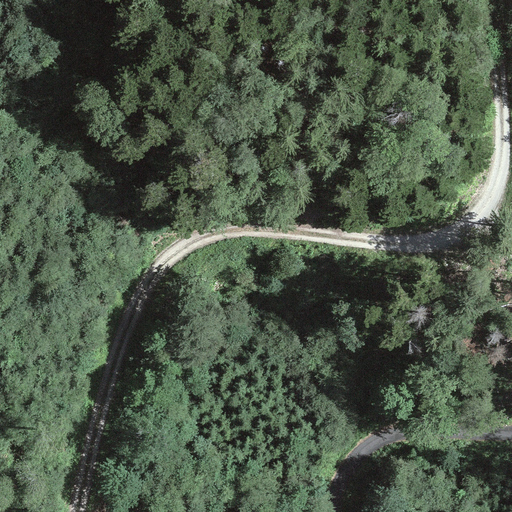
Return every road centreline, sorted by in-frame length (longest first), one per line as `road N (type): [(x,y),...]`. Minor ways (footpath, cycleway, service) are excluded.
road 1 (track): [(74,511),(118,347),(138,298),(169,254),(208,232),(255,228),(432,243),(485,207),(501,169),(494,0)]
road 2 (track): [(511,436),(385,440),(357,460),(334,511)]
